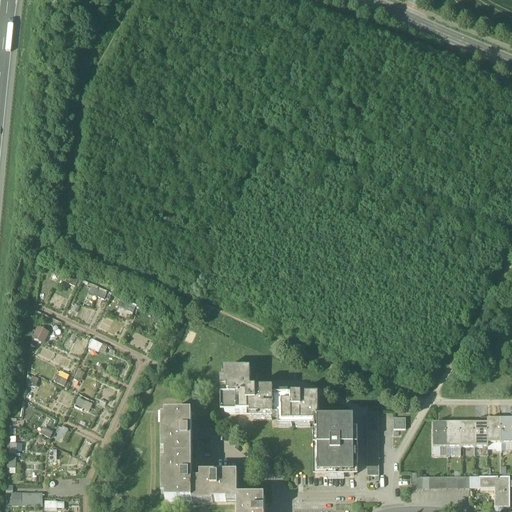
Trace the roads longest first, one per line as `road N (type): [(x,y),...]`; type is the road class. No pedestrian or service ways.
road 1 (track): [(429,403),(511,256)]
road 2 (tertiary): [(366,0),(511,62)]
